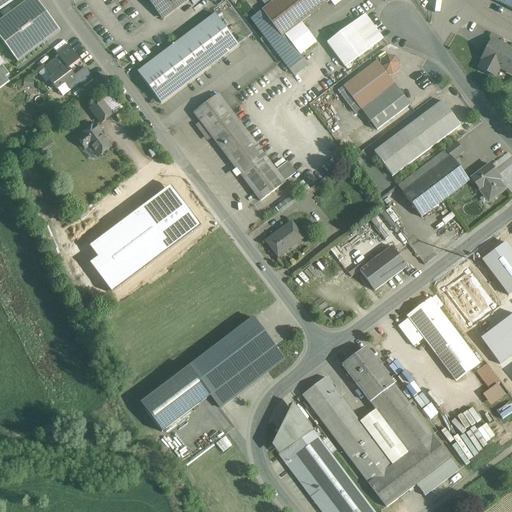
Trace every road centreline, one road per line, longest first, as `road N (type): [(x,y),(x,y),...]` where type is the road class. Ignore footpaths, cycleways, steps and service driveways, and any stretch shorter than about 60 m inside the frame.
road 1 (unclassified): [(60,0),(326,346)]
road 2 (unclassified): [(326,346),(511,214)]
road 3 (unclassified): [(298,511),(257,452),(256,426),(263,405),(326,346)]
road 4 (residential): [(407,28),(511,138)]
